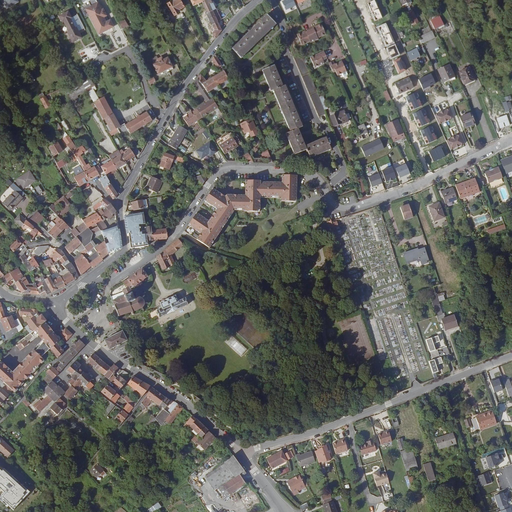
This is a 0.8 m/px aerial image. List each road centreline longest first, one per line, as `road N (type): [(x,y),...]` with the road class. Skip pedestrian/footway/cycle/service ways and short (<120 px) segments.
road 1 (residential): [(511,138),(343,209),(310,172),(225,169),(167,243),(133,265)]
road 2 (residential): [(125,250),(123,192),(202,60),(259,0)]
road 3 (residential): [(511,357),(241,454)]
road 4 (tertiary): [(241,454),(63,318)]
road 5 (residential): [(270,0),(282,47),(344,171),(334,179)]
road 6 (unknown): [(430,177),(359,0)]
